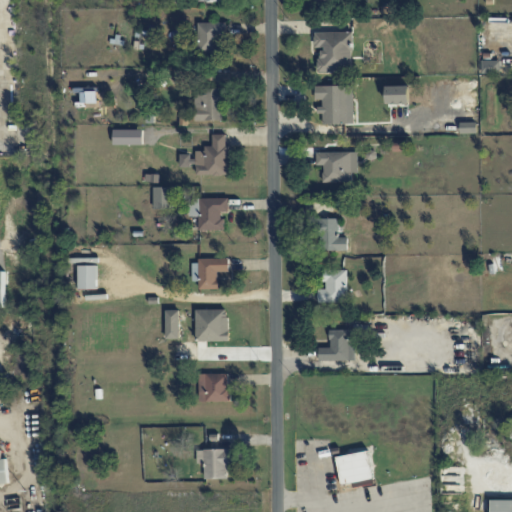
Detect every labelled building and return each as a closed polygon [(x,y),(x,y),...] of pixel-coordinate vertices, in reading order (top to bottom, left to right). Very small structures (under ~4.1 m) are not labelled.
[(223,22),(197,23),(198,53),(223,52),(223,22)] [(352,31),(314,32),(315,47),(319,47),(320,72),(352,71),(352,31)] [(499,59),(481,60),(481,73),(500,72),(499,59)] [(354,124),(353,85),(315,86),(315,100),(320,100),(321,124),(354,124)] [(410,103),(409,85),(386,86),(386,104),(410,103)] [(223,121),(223,88),(195,88),(195,120),(223,121)] [(460,133),(477,132),(476,122),(460,122),(460,133)] [(113,144),(143,145),(143,130),(113,129),(113,144)] [(228,174),(227,134),(212,134),(212,146),(205,146),(205,151),(195,151),(196,156),(179,156),(179,166),(196,166),(196,175),(228,174)] [(323,182),(352,182),(352,173),(357,173),(357,152),(316,152),(316,165),(323,165),(323,182)] [(172,187),(153,187),(154,209),(173,209),(172,187)] [(198,230),(223,230),(223,211),(228,211),(228,198),(189,199),(189,216),(198,216),(198,230)] [(347,250),(347,237),(338,237),(337,218),(318,219),(319,251),(347,250)] [(218,289),(217,272),(229,271),(228,259),(191,260),(192,281),(198,281),(199,289),(218,289)] [(78,289),(97,289),(97,266),(78,266),(78,289)] [(346,271),(324,271),(324,289),(318,289),(318,303),(347,303),(346,271)] [(228,309),(195,310),(196,341),(228,341),(228,309)] [(165,338),(179,338),(179,310),(165,310),(165,338)] [(348,329),(329,329),(330,347),(319,348),(319,361),(349,360),(348,329)] [(229,373),(199,374),(199,402),(229,401),(229,373)] [(204,479),(229,479),(229,450),(197,449),(197,463),(204,463),(204,479)] [(336,457),(341,485),(374,479),(368,451),(336,457)] [(0,485),(9,485),(6,459),(0,459),(0,485)] [(511,511),(511,499),(490,500),(490,511),(511,511)]
